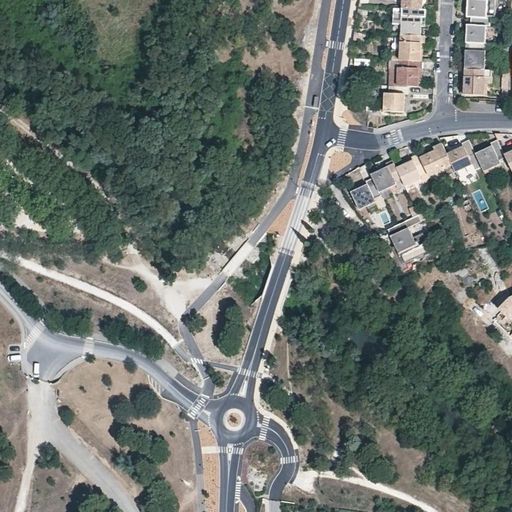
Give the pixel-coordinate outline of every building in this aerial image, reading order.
[(403,0),(403,9),(423,10),(422,0),(403,0)] [(468,0),(467,17),(471,17),(487,18),(487,0),(468,0)] [(359,7),(358,14),(374,15),(375,7),(359,7)] [(401,35),(421,35),(422,17),(425,17),(426,10),(423,10),(403,9),(402,17),(401,35)] [(402,17),(393,17),(392,34),(401,35),(402,17)] [(466,42),(486,43),(487,26),(490,26),(490,18),(487,18),(471,17),(471,25),(467,25),(466,42)] [(400,60),(420,61),(421,43),(424,43),(424,35),(421,35),(401,35),(400,60)] [(465,69),(485,69),(485,51),(493,51),(493,44),(486,43),(466,42),(465,69)] [(501,53),(509,53),(510,44),(501,44),(501,53)] [(423,61),(420,61),(400,60),(391,59),(389,86),(409,86),(418,87),(419,68),(423,68),(423,61)] [(485,69),(465,69),(464,94),(483,95),(484,77),(488,77),(488,70),(485,69)] [(408,94),(409,86),(389,86),(389,93),(385,93),(385,111),(404,112),(405,93),(408,94)] [(484,171),(501,164),(499,160),(506,157),(505,155),(498,139),(491,142),(492,146),(476,154),(477,157),(484,171)] [(462,143),(464,146),(447,154),(456,172),(472,164),(471,160),(477,157),(476,154),(469,140),(462,143)] [(428,172),(429,177),(445,169),(448,175),(456,172),(447,154),(442,143),(434,147),(436,150),(420,157),(428,172)] [(412,157),(413,161),(397,168),(406,187),(422,178),(421,175),(428,172),(420,157),(419,154),(412,157)] [(387,164),(388,166),(371,174),(373,178),(380,192),(396,184),(399,189),(406,187),(397,168),(393,161),(387,164)] [(366,181),(368,184),(352,192),(360,209),(376,202),(379,209),(386,206),(380,192),(373,178),(366,181)] [(414,205),(409,208),(414,217),(419,215),(414,205)] [(424,212),(419,215),(422,221),(427,218),(424,212)] [(389,253),(394,251),(396,257),(393,258),(400,267),(420,258),(419,255),(428,251),(424,244),(427,242),(423,234),(414,238),(409,227),(422,221),(419,215),(414,217),(396,226),(388,229),(391,236),(396,246),(387,250),(389,253)]
